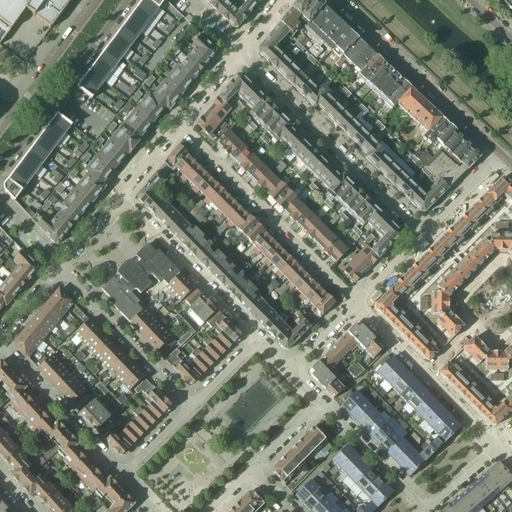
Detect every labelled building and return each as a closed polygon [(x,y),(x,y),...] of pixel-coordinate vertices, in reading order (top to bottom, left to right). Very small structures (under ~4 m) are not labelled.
[(0,0),(0,44),(26,10),(33,0),(0,0)] [(33,0),(26,10),(50,28),(71,0),(33,0)] [(159,9),(146,0),(143,0),(138,6),(153,17),(159,9)] [(164,0),(146,0),(159,9),(165,1),(164,0)] [(239,9),(233,3),(231,5),(227,1),(227,0),(204,0),(233,29),(237,28),(248,16),(240,8),(239,9)] [(248,16),(259,3),(255,0),(242,0),(244,1),(246,3),(240,8),(248,16)] [(299,0),(280,24),(292,35),(304,21),(308,25),(324,7),(316,0),(299,0)] [(511,0),(502,0),(511,9),(511,0)] [(153,17),(138,6),(132,15),(147,25),(153,17)] [(313,38),(333,16),(324,7),(308,25),(307,27),(310,29),(307,32),(313,38)] [(147,25),(132,15),(126,23),(141,34),(147,25)] [(324,43),(341,23),(333,16),(313,38),(310,40),(314,44),(307,51),(315,58),(327,46),(324,43)] [(141,34),(126,23),(120,31),(134,42),(141,34)] [(332,51),(350,32),(341,23),(324,43),(327,46),(332,51)] [(280,24),(272,34),(281,42),(287,37),(290,40),(293,37),(292,35),(280,24)] [(134,42),(120,31),(114,39),(128,50),(134,42)] [(343,56),(359,40),(350,32),(332,51),(341,59),(343,56)] [(258,50),(259,54),(264,59),(277,47),(281,42),(272,34),(258,50)] [(309,41),(301,34),(296,40),(304,47),(309,41)] [(215,50),(201,36),(192,47),(197,51),(210,61),(216,54),(215,50)] [(128,50),(114,39),(108,47),(122,58),(128,50)] [(359,40),(343,56),(351,65),(367,48),(359,40)] [(305,50),(297,42),(294,45),(302,52),(305,50)] [(175,55),(182,47),(178,44),(172,52),(175,55)] [(122,58),(108,47),(102,55),(116,66),(122,58)] [(283,53),(277,47),(264,59),(281,75),(293,63),(287,57),(286,59),(281,55),(283,53)] [(367,48),(351,65),(360,73),(376,56),(367,48)] [(210,61),(197,51),(192,57),(190,55),(187,58),(202,70),(210,61)] [(116,66),(102,55),(96,64),(110,74),(116,66)] [(316,63),(309,56),(306,60),(313,66),(316,63)] [(376,56),(360,73),(357,77),(364,83),(383,63),(376,56)] [(202,70),(187,58),(184,62),(186,63),(182,69),(195,80),(202,70)] [(338,68),(345,61),(342,58),(335,65),(338,68)] [(161,72),(167,64),(164,61),(158,69),(161,72)] [(300,69),(293,63),(281,75),(298,92),(310,80),(304,74),(302,75),(298,71),(300,69)] [(383,63),(364,83),(370,90),(390,69),(383,63)] [(110,74),(96,64),(89,72),(104,83),(110,74)] [(137,69),(133,66),(130,70),(134,73),(133,75),(142,82),(146,76),(138,70),(137,69)] [(195,80),(182,69),(180,67),(176,72),(174,69),(171,73),(188,87),(195,80)] [(390,69),(370,90),(377,97),(397,76),(390,69)] [(104,83),(89,72),(83,80),(98,91),(104,83)] [(333,79),(326,72),(323,76),(330,82),(333,79)] [(188,87),(171,73),(168,77),(170,79),(167,83),(182,95),(188,87)] [(237,76),(218,98),(225,105),(236,95),(236,94),(248,82),(241,75),(237,76)] [(397,76),(377,97),(384,103),(404,83),(397,76)] [(148,87),(155,80),(151,77),(145,84),(148,87)] [(98,91),(83,80),(77,89),(81,91),(91,99),(98,91)] [(310,80),(298,92),(315,109),(317,106),(327,96),(321,90),(319,92),(315,88),(316,86),(310,80)] [(264,98),(248,82),(236,94),(236,95),(242,100),(244,99),(248,103),(246,104),(252,111),(264,98)] [(158,94),(154,98),(166,108),(165,108),(169,111),(182,95),(167,83),(163,87),(161,85),(155,92),(158,94)] [(404,83),(384,103),(391,110),(396,105),(411,89),(404,83)] [(350,95),(343,88),(340,92),(347,99),(350,95)] [(411,89),(396,105),(412,119),(426,104),(411,89)] [(136,103),(142,95),(138,92),(132,100),(136,103)] [(335,100),(329,94),(327,96),(317,106),(334,123),(346,111),(340,104),(338,106),(334,102),(335,100)] [(142,106),(138,111),(153,123),(165,108),(166,108),(154,98),(151,95),(148,100),(145,97),(139,104),(142,106)] [(225,105),(218,98),(213,105),(226,117),(229,114),(232,116),(234,114),(225,105)] [(255,122),(271,105),(264,98),(252,111),(250,113),(254,117),(252,119),(255,122)] [(231,109),(238,116),(241,113),(238,110),(242,106),(238,102),(231,109)] [(442,119),(426,104),(412,119),(427,134),(442,119)] [(226,117),(213,105),(208,111),(223,127),(226,124),(223,121),(226,117)] [(264,127),(279,112),(271,105),(255,122),(258,125),(260,123),(264,127)] [(367,112),(360,105),(357,109),(364,116),(367,112)] [(123,118),(129,111),(125,108),(119,115),(123,118)] [(153,123),(138,111),(135,115),(132,113),(127,120),(129,122),(125,126),(140,139),(153,123)] [(223,127),(208,111),(202,118),(215,130),(218,126),(221,129),(223,127)] [(352,117),(346,111),(334,123),(350,139),(362,127),(356,121),(355,123),(350,118),(352,117)] [(269,136),(286,119),(279,112),(264,127),(268,131),(266,133),(269,136)] [(61,118),(57,115),(51,124),(65,134),(71,126),(61,118)] [(215,130),(202,118),(196,125),(212,140),(214,137),(211,134),(215,130)] [(278,141),(290,129),(293,126),(286,119),(269,136),(272,139),(274,137),(278,141)] [(442,119),(427,134),(422,139),(426,143),(427,142),(430,145),(435,140),(449,125),(442,119)] [(250,122),(246,125),(253,132),(256,128),(250,122)] [(377,122),(373,125),(380,132),(384,129),(377,122)] [(110,133),(116,126),(113,123),(107,130),(110,133)] [(65,134),(51,124),(44,132),(59,143),(65,134)] [(461,137),(449,125),(435,140),(445,150),(447,152),(453,146),(461,137)] [(116,137),(112,142),(127,155),(128,155),(141,140),(140,139),(125,126),(122,130),(120,128),(114,135),(116,137)] [(233,127),(216,144),(222,150),(234,138),(231,134),(236,130),(233,127)] [(369,133),(362,127),(350,139),(367,156),(377,146),(379,144),(373,138),(371,139),(367,135),(369,133)] [(307,145),(290,129),(278,141),(284,147),(286,146),(290,150),(288,151),(295,157),(307,145)] [(59,143),(44,132),(38,140),(53,151),(59,143)] [(260,139),(267,146),(270,142),(263,135),(260,139)] [(473,149),(461,137),(453,146),(465,157),(473,149)] [(228,156),(244,140),(241,138),(238,141),(234,138),(222,150),(228,156)] [(97,149),(104,142),(100,139),(94,146),(97,149)] [(394,139),(390,142),(397,149),(401,145),(394,139)] [(53,151),(38,140),(32,148),(47,159),(53,151)] [(233,162),(246,149),(243,146),(246,142),(244,140),(228,156),(233,162)] [(104,152),(100,157),(115,169),(127,155),(112,142),(110,146),(107,143),(101,150),(104,152)] [(324,161),(307,145),(295,157),(301,164),(303,162),(307,166),(305,168),(311,174),(324,161)] [(164,163),(170,169),(171,170),(186,154),(178,146),(164,163)] [(383,152),(377,146),(367,156),(364,158),(381,175),(394,162),(387,156),(386,158),(381,154),(383,152)] [(465,157),(453,146),(447,152),(467,170),(472,166),(467,164),(464,161),(466,158),(465,157)] [(246,149),(233,162),(239,168),(256,151),(258,149),(256,147),(250,153),(246,149)] [(47,159),(32,148),(26,156),(40,167),(47,159)] [(473,149),(465,157),(466,158),(464,161),(467,164),(472,166),(479,158),(479,154),(473,149)] [(447,152),(445,150),(441,154),(439,153),(425,167),(436,178),(448,190),(467,170),(447,152)] [(256,151),(239,168),(245,173),(258,161),(254,158),(259,153),(256,151)] [(276,154),(282,161),(286,158),(279,151),(276,154)] [(424,166),(432,158),(425,151),(417,159),(424,166)] [(84,164),(91,157),(87,154),(81,161),(84,164)] [(192,160),(186,154),(171,170),(173,172),(176,169),(179,172),(192,160)] [(407,158),(414,165),(417,162),(410,155),(407,158)] [(40,167),(26,156),(20,164),(34,175),(40,167)] [(87,173),(90,175),(102,185),(115,169),(100,157),(97,161),(94,159),(88,166),(90,169),(87,173)] [(198,166),(192,160),(179,172),(183,176),(180,179),(182,181),(198,166)] [(258,161),(245,173),(251,179),(268,162),(266,160),(261,165),(258,161)] [(286,167),(280,161),(278,163),(279,165),(274,170),(278,175),(286,167)] [(340,178),(324,161),(311,174),(318,180),(319,179),(324,183),(322,185),(328,191),(340,178)] [(268,162),(251,179),(257,185),(269,173),(266,169),(270,165),(268,162)] [(400,168),(394,162),(381,175),(398,191),(410,179),(404,173),(402,174),(398,170),(400,168)] [(417,162),(414,165),(419,170),(423,167),(417,162)] [(164,163),(157,172),(162,178),(170,169),(164,163)] [(34,175),(20,164),(14,173),(28,183),(34,175)] [(203,171),(198,166),(182,181),(184,183),(187,180),(191,184),(203,171)] [(302,174),(295,167),(292,171),(299,178),(302,174)] [(424,168),(420,171),(427,178),(430,175),(424,168)] [(72,180),(78,172),(74,169),(68,177),(72,180)] [(209,177),(203,171),(191,184),(194,187),(191,190),(194,193),(209,177)] [(157,172),(147,184),(153,189),(154,188),(157,191),(166,182),(162,178),(157,172)] [(28,183),(14,173),(8,181),(22,192),(28,183)] [(262,191),(278,175),(276,173),(272,176),(269,173),(257,185),(262,191)] [(90,175),(85,180),(83,178),(78,185),(80,186),(77,190),(92,203),(105,188),(102,185),(90,175)] [(268,196),(280,184),(277,181),(281,178),(278,175),(262,191),(268,196)] [(340,178),(328,191),(332,195),(331,196),(334,199),(350,183),(343,176),(340,178)] [(215,183),(209,177),(194,193),(196,195),(199,192),(202,196),(215,183)] [(430,190),(431,191),(439,199),(448,190),(436,178),(433,182),(435,184),(430,190)] [(417,185),(410,179),(398,191),(415,208),(427,195),(421,189),(419,191),(415,187),(417,185)] [(503,196),(511,186),(511,185),(505,179),(501,179),(485,195),(494,204),(502,195),(503,196)] [(14,202),(22,192),(8,181),(4,186),(3,186),(4,191),(14,202)] [(215,183),(202,196),(206,199),(203,202),(205,204),(221,189),(215,183)] [(275,204),(293,186),(290,183),(284,188),(280,184),(268,196),(275,204)] [(350,183),(334,199),(337,202),(338,200),(342,204),(357,190),(350,183)] [(59,195),(65,188),(62,184),(55,192),(59,195)] [(143,205),(155,193),(157,191),(154,188),(153,189),(147,184),(137,195),(138,200),(143,205)] [(312,184),(308,188),(315,194),(319,191),(312,184)] [(295,199),(291,195),(297,190),(293,186),(275,204),(283,211),(295,199)] [(511,186),(503,196),(511,204),(511,186)] [(221,189),(205,204),(208,207),(211,204),(214,207),(227,195),(221,189)] [(92,203),(77,190),(73,195),(71,193),(68,196),(86,211),(92,203)] [(357,190),(342,204),(346,208),(345,210),(347,213),(364,197),(357,190)] [(427,195),(415,208),(420,213),(425,213),(439,199),(431,191),(427,195)] [(155,193),(143,205),(151,213),(161,203),(159,200),(161,199),(155,193)] [(227,195),(214,207),(218,211),(215,214),(217,216),(232,201),(227,195)] [(485,195),(470,210),(480,220),(484,215),(486,217),(492,211),(490,209),(495,205),(494,204),(485,195)] [(52,196),(48,202),(51,205),(52,205),(57,200),(52,196)] [(86,211),(68,196),(65,199),(68,202),(64,206),(66,208),(79,218),(86,211)] [(364,197),(347,213),(351,216),(352,214),(356,218),(371,204),(364,197)] [(288,217),(304,201),(302,199),(298,202),(295,199),(283,211),(288,217)] [(327,199),(324,203),(331,210),(334,206),(327,199)] [(191,207),(196,212),(204,204),(200,200),(194,206),(193,204),(191,207)] [(232,201),(217,216),(219,218),(222,215),(226,219),(238,207),(232,201)] [(294,223),(307,211),(303,207),(307,204),(304,201),(288,217),(294,223)] [(45,212),(51,205),(48,202),(41,209),(45,212)] [(161,203),(151,213),(159,222),(172,209),(171,209),(165,203),(163,205),(161,203)] [(371,204),(356,218),(360,223),(359,224),(362,227),(366,223),(378,211),(371,204)] [(238,207),(226,219),(229,222),(226,225),(228,228),(244,212),(238,207)] [(79,218),(66,208),(61,213),(60,212),(57,215),(72,228),(79,218)] [(169,231),(182,219),(172,209),(159,222),(169,231)] [(470,210),(456,224),(466,234),(469,231),(471,233),(478,226),(476,224),(480,220),(470,210)] [(300,229),(316,213),(313,211),(310,214),(307,211),(294,223),(300,229)] [(395,227),(378,211),(366,223),(372,229),(374,227),(378,232),(376,234),(382,239),(395,227)] [(244,212),(228,228),(231,230),(234,227),(237,231),(250,218),(244,212)] [(193,217),(204,228),(208,224),(197,213),(193,217)] [(306,234),(318,222),(315,219),(318,215),(316,213),(300,229),(306,234)] [(341,214),(338,217),(345,224),(348,220),(341,214)] [(72,228),(57,215),(54,219),(55,221),(51,226),(64,237),(72,228)] [(336,216),(328,223),(327,224),(330,227),(339,219),(336,216)] [(250,218),(237,231),(241,234),(236,239),(239,243),(257,225),(250,218)] [(58,244),(64,237),(51,226),(42,219),(37,226),(54,244),(58,244)] [(177,240),(188,230),(190,228),(182,219),(169,231),(177,240)] [(311,240),(327,225),(325,222),(322,226),(318,222),(306,234),(311,240)] [(214,230),(219,235),(227,228),(223,224),(217,229),(216,228),(214,230)] [(441,258),(445,254),(448,251),(450,249),(454,245),(457,247),(463,241),(461,239),(466,234),(456,224),(441,240),(438,242),(421,259),(431,269),(435,265),(437,267),(443,261),(441,258)] [(263,232),(257,225),(239,243),(242,246),(247,241),(251,244),(263,232)] [(317,246),(330,234),(326,230),(330,227),(327,225),(311,240),(317,246)] [(355,227),(352,231),(359,238),(362,234),(355,227)] [(382,239),(370,251),(378,260),(401,237),(401,233),(395,227),(382,239)] [(188,252),(203,237),(195,229),(191,233),(188,230),(177,240),(188,252)] [(263,232),(251,244),(254,248),(251,251),(254,253),(269,238),(263,232)] [(329,257),(341,245),(338,242),(345,235),(342,233),(339,236),(323,252),(329,257)] [(511,233),(490,234),(490,242),(487,244),(495,251),(507,251),(511,246),(511,233)] [(323,252),(339,236),(336,234),(333,237),(330,234),(317,246),(323,252)] [(215,240),(227,251),(231,247),(220,236),(215,240)] [(371,236),(364,243),(367,246),(374,240),(371,236)] [(210,253),(208,250),(212,246),(203,237),(188,252),(199,263),(210,253)] [(269,238),(254,253),(256,255),(259,252),(262,256),(275,243),(269,238)] [(495,251),(487,244),(483,240),(478,245),(479,246),(476,249),(474,252),(472,251),(467,255),(479,267),(494,251),(495,251)] [(14,254),(18,248),(13,243),(11,245),(8,248),(4,253),(3,254),(6,256),(10,251),(14,254)] [(275,243),(262,256),(266,259),(263,262),(265,265),(281,249),(275,243)] [(363,249),(360,253),(373,265),(378,260),(370,251),(363,244),(361,247),(363,249)] [(137,258),(132,262),(131,261),(125,263),(120,268),(118,271),(117,274),(118,276),(114,280),(113,278),(101,290),(109,298),(107,301),(129,323),(142,311),(136,305),(139,303),(132,295),(132,293),(134,291),(136,291),(140,295),(151,284),(147,280),(147,278),(149,276),(152,276),(159,283),(162,281),(167,286),(180,274),(158,251),(155,254),(147,245),(135,257),(137,258)] [(345,254),(347,251),(351,248),(348,245),(345,249),(341,245),(329,257),(335,264),(345,254)] [(281,249),(265,265),(268,267),(271,264),(274,268),(287,255),(281,249)] [(36,266),(22,251),(14,262),(18,266),(31,277),(37,270),(36,266)] [(211,275),(226,261),(217,252),(213,256),(210,253),(199,263),(211,275)] [(373,265),(360,253),(357,256),(354,253),(351,255),(367,271),(373,265)] [(287,255),(274,268),(278,271),(274,274),(277,276),(292,261),(287,255)] [(367,271),(351,255),(348,258),(352,261),(348,265),(361,277),(367,271)] [(479,267),(467,255),(462,261),(460,263),(471,275),(479,267)] [(421,259),(406,274),(416,284),(420,280),(422,282),(429,275),(427,273),(431,269),(421,259)] [(232,276),(230,273),(234,269),(226,261),(211,275),(222,286),(232,276)] [(292,261),(277,276),(279,279),(282,276),(286,279),(298,267),(292,261)] [(471,275),(460,263),(457,266),(452,271),(463,283),(471,275)] [(361,277),(348,265),(345,268),(341,265),(338,267),(354,283),(361,277)] [(9,277),(3,284),(16,295),(31,277),(18,266),(13,272),(15,274),(11,279),(9,277)] [(298,267),(286,279),(289,283),(286,286),(288,288),(304,273),(298,267)] [(448,298),(463,283),(452,271),(447,276),(448,278),(445,280),(442,283),(441,282),(436,287),(441,292),(448,298)] [(304,273),(288,288),(291,291),(294,288),(297,291),(310,279),(304,273)] [(180,274),(167,286),(166,288),(170,293),(168,295),(170,298),(187,281),(184,278),(183,278),(180,274)] [(406,274),(391,289),(400,297),(401,299),(406,294),(408,296),(414,290),(412,288),(416,284),(406,274)] [(233,298),(248,284),(239,275),(235,279),(232,276),(222,286),(222,287),(222,286),(233,298)] [(258,282),(269,294),(273,289),(269,285),(262,278),(258,282)] [(310,279),(297,291),(301,294),(298,298),(300,300),(316,284),(310,279)] [(273,280),(269,285),(273,289),(274,291),(279,286),(273,280)] [(187,281),(170,298),(173,300),(175,298),(180,303),(194,289),(190,285),(190,284),(187,281)] [(3,284),(0,288),(0,296),(9,304),(16,295),(3,284)] [(255,298),(252,296),(256,292),(248,284),(233,298),(244,309),(255,298)] [(316,284),(300,300),(302,302),(305,299),(309,303),(321,290),(316,284)] [(274,291),(280,297),(288,289),(284,285),(278,290),(277,289),(274,291)] [(375,305),(375,309),(383,317),(393,307),(392,306),(400,297),(391,289),(375,305)] [(66,297),(60,291),(59,290),(58,291),(51,299),(67,312),(73,304),(65,298),(66,297)] [(321,290),(309,303),(312,306),(309,309),(312,312),(328,296),(321,290)] [(186,312),(188,310),(188,311),(202,297),(196,291),(184,302),(188,305),(183,309),(186,312)] [(448,311),(448,305),(448,298),(441,292),(438,294),(430,294),(431,315),(438,316),(441,318),(448,312),(448,311)] [(9,304),(0,296),(0,310),(4,305),(6,307),(9,304)] [(254,319),(267,306),(257,296),(255,298),(244,309),(254,319)] [(312,312),(314,314),(319,319),(334,303),(328,296),(312,312)] [(217,312),(202,297),(188,311),(201,323),(202,325),(203,325),(217,312)] [(67,312),(51,299),(48,303),(47,303),(45,306),(60,319),(67,312)] [(60,319),(45,306),(42,309),(42,310),(39,314),(54,327),(60,319)] [(263,329),(276,317),(275,316),(276,316),(267,306),(254,319),(263,329)] [(397,311),(393,307),(383,317),(398,331),(407,321),(403,317),(405,315),(399,309),(397,311)] [(144,309),(142,311),(129,323),(133,327),(133,328),(136,331),(153,315),(151,312),(149,314),(144,309)] [(223,318),(217,312),(203,325),(202,325),(200,327),(203,330),(208,326),(211,329),(215,325),(223,318)] [(448,312),(441,318),(436,323),(441,328),(443,327),(448,332),(446,334),(452,339),(462,329),(462,328),(463,328),(463,327),(462,326),(448,312)] [(54,327),(39,314),(33,322),(48,334),(54,327)] [(177,343),(180,347),(195,332),(177,314),(174,318),(188,332),(177,343)] [(314,314),(305,322),(311,327),(319,319),(314,314)] [(153,315),(136,331),(139,334),(140,334),(143,338),(158,324),(153,319),(156,317),(153,315)] [(276,317),(263,329),(271,337),(282,326),(279,324),(281,322),(276,317)] [(298,326),(293,331),(300,338),(311,327),(305,322),(300,317),(297,320),(299,322),(296,325),(298,326)] [(223,318),(215,325),(217,327),(224,320),(223,318)] [(238,334),(224,320),(217,327),(218,328),(233,344),(238,339),(238,334)] [(74,334),(81,342),(96,328),(93,325),(92,324),(89,321),(74,334)] [(412,326),(407,321),(398,331),(413,347),(423,337),(418,332),(420,331),(414,324),(412,326)] [(48,334),(33,322),(30,325),(29,325),(26,329),(42,342),(48,334)] [(162,329),(158,324),(143,338),(146,341),(146,342),(149,345),(167,329),(164,326),(162,329)] [(375,340),(366,330),(360,325),(359,324),(358,324),(357,324),(356,324),(346,334),(358,346),(360,344),(365,350),(375,340)] [(282,326),(271,337),(280,346),(292,333),(291,333),(286,327),(284,328),(282,326)] [(96,328),(81,342),(88,349),(102,335),(99,332),(99,331),(96,328)] [(233,344),(218,328),(215,331),(219,335),(216,338),(228,350),(233,344)] [(42,342),(26,329),(23,332),(23,333),(20,337),(35,349),(42,342)] [(167,329),(149,345),(152,348),(153,348),(157,352),(171,338),(167,333),(169,331),(167,329)] [(292,333),(280,346),(284,350),(288,350),(300,338),(293,331),(291,333),(292,333)] [(358,346),(346,334),(339,341),(325,356),(335,366),(349,351),(351,353),(358,346)] [(102,335),(88,349),(95,356),(110,342),(107,339),(106,339),(102,335)] [(35,349),(20,337),(14,344),(22,350),(21,351),(28,358),(35,349)] [(228,350),(216,338),(213,342),(208,337),(206,340),(221,356),(228,350)] [(427,341),(423,337),(413,347),(427,361),(428,361),(430,361),(438,353),(433,348),(436,346),(429,339),(427,341)] [(171,338),(157,352),(161,357),(176,343),(171,338)] [(478,365),(483,361),(490,353),(475,339),(474,338),(472,339),(462,349),(468,355),(469,353),(474,359),(473,360),(478,365)] [(221,356),(206,340),(203,343),(207,347),(204,350),(215,362),(221,356)] [(375,340),(365,350),(364,351),(372,360),(384,349),(375,340)] [(110,342),(95,356),(101,363),(116,349),(113,346),(113,345),(110,342)] [(511,343),(502,353),(510,361),(511,362),(511,343)] [(116,349),(101,363),(108,370),(123,356),(120,353),(119,353),(116,349)] [(215,362),(204,350),(201,354),(196,349),(193,352),(209,368),(215,362)] [(165,360),(172,368),(179,360),(176,357),(180,353),(176,350),(165,360)] [(209,368),(193,352),(191,355),(195,359),(192,362),(204,373),(209,368)] [(502,353),(490,353),(483,361),(485,363),(485,372),(507,371),(507,363),(510,361),(502,353)] [(59,363),(52,355),(38,369),(41,373),(41,374),(44,377),(59,363)] [(123,356),(108,370),(115,377),(129,364),(126,360),(126,359),(123,356)] [(325,356),(318,362),(329,374),(336,367),(335,366),(325,356)] [(384,381),(400,366),(392,357),(389,360),(386,356),(379,364),(382,367),(376,373),(384,381)] [(38,368),(46,360),(44,357),(35,365),(38,368)] [(198,380),(182,364),(179,361),(172,368),(188,385),(192,385),(198,380)] [(204,373),(192,362),(189,366),(184,361),(182,364),(198,380),(204,373)] [(333,382),(327,376),(329,374),(318,362),(309,371),(309,372),(308,372),(308,373),(308,374),(309,375),(324,391),(333,382)] [(363,371),(355,362),(346,371),(355,379),(363,371)] [(26,389),(20,382),(2,363),(0,363),(0,383),(2,383),(10,392),(5,396),(8,399),(10,397),(13,401),(23,391),(26,389)] [(59,363),(44,377),(47,380),(48,380),(51,384),(66,370),(59,363)] [(453,368),(448,363),(440,371),(439,373),(440,374),(454,388),(464,379),(460,374),(462,373),(455,366),(453,368)] [(129,364),(115,377),(122,384),(137,370),(134,367),(133,367),(129,364)] [(391,389),(407,373),(400,366),(384,381),(391,389)] [(66,370),(51,384),(58,391),(72,377),(66,370)] [(137,370),(122,384),(129,392),(143,378),(140,374),(140,373),(137,370)] [(399,396),(415,381),(407,373),(391,389),(399,396)] [(72,377),(58,391),(61,394),(61,395),(64,398),(79,384),(72,377)] [(468,383),(464,379),(454,388),(469,404),(479,394),(475,390),(476,388),(470,381),(468,383)] [(144,395),(147,398),(163,414),(168,409),(168,405),(145,380),(134,391),(137,394),(141,391),(144,395)] [(333,382),(324,391),(333,400),(344,389),(335,380),(333,382)] [(406,404),(422,389),(415,381),(399,396),(406,404)] [(100,383),(96,387),(117,409),(120,405),(100,383)] [(79,384),(64,398),(67,401),(68,401),(72,405),(86,392),(79,384)] [(382,389),(378,393),(382,397),(386,394),(382,389)] [(414,412),(430,397),(422,389),(406,404),(414,412)] [(503,401),(504,402),(511,412),(511,411),(511,390),(506,395),(508,397),(503,401)] [(23,394),(23,391),(13,401),(10,404),(15,410),(17,409),(23,415),(21,417),(25,421),(37,409),(32,404),(33,404),(27,398),(23,394)] [(348,415),(364,400),(356,392),(353,395),(349,392),(342,399),(345,402),(340,407),(348,415)] [(483,399),(479,394),(469,404),(485,419),(494,410),(490,405),(491,403),(485,397),(483,399)] [(116,401),(120,405),(126,400),(122,395),(116,401)] [(74,407),(80,415),(94,401),(96,399),(94,396),(89,400),(85,396),(74,407)] [(421,420),(437,404),(430,397),(414,412),(421,420)] [(0,408),(8,401),(5,398),(0,402),(0,408)] [(163,414),(147,398),(145,401),(149,405),(146,408),(157,420),(163,414)] [(356,423),(371,408),(364,400),(348,415),(356,423)] [(94,401),(80,415),(96,431),(110,418),(94,401)] [(495,410),(494,410),(485,419),(491,426),(495,426),(511,412),(504,402),(495,410)] [(429,427),(445,412),(437,404),(421,420),(429,427)] [(157,420),(146,408),(143,412),(138,407),(136,410),(152,426),(157,420)] [(363,431),(379,416),(371,408),(356,423),(363,431)] [(42,415),(37,409),(25,421),(30,426),(32,425),(37,430),(35,432),(40,436),(43,433),(52,425),(47,420),(48,420),(43,414),(42,415)] [(152,426),(136,410),(133,413),(137,417),(134,421),(145,432),(152,426)] [(436,435),(452,420),(445,412),(429,427),(436,435)] [(110,418),(96,431),(103,439),(109,432),(114,427),(110,423),(115,419),(112,416),(110,418)] [(371,439),(386,423),(379,416),(363,431),(371,439)] [(145,432),(134,421),(131,424),(126,419),(124,422),(139,438),(145,432)] [(444,444),(460,428),(452,420),(436,435),(438,437),(444,444)] [(78,445),(72,438),(57,422),(54,425),(52,425),(43,433),(48,438),(46,440),(49,442),(40,451),(43,454),(56,442),(57,443),(43,457),(47,462),(61,448),(57,452),(60,455),(62,453),(65,457),(75,448),(78,445)] [(139,438),(124,422),(121,425),(125,430),(122,433),(133,444),(139,438)] [(378,447),(394,431),(386,423),(371,439),(378,447)] [(420,428),(419,429),(416,432),(422,438),(430,436),(425,431),(424,432),(420,428)] [(0,429),(0,452),(11,442),(7,437),(5,439),(0,433),(0,431),(1,431),(0,429)] [(312,429),(304,437),(318,451),(321,448),(320,446),(323,443),(325,445),(326,444),(318,436),(312,429)] [(386,454),(401,439),(394,431),(378,447),(386,454)] [(128,450),(112,434),(109,432),(103,439),(118,455),(122,455),(128,450)] [(133,444),(122,433),(119,436),(114,432),(112,434),(128,450),(133,444)] [(420,440),(413,433),(410,436),(410,437),(414,442),(414,443),(418,447),(419,445),(420,440)] [(32,445),(39,438),(35,435),(28,442),(32,445)] [(304,437),(296,445),(309,459),(311,458),(309,457),(313,453),(314,455),(318,451),(304,437)] [(425,462),(444,444),(438,437),(418,456),(425,462)] [(393,462),(409,446),(401,439),(386,454),(393,462)] [(11,442),(0,452),(0,454),(3,459),(8,465),(9,464),(13,469),(13,471),(22,463),(26,459),(21,453),(20,455),(14,449),(16,448),(11,442)] [(296,445),(287,454),(300,468),(304,465),(302,464),(307,459),(308,461),(309,459),(296,445)] [(339,469),(355,454),(347,446),(331,461),(339,469)] [(401,470),(417,454),(409,446),(393,462),(401,470)] [(75,450),(75,448),(65,457),(62,460),(67,466),(68,465),(74,471),(73,472),(78,477),(90,466),(85,460),(80,454),(79,455),(75,450)] [(287,454),(278,463),(292,477),(293,475),(292,474),(296,470),(297,471),(300,468),(287,454)] [(347,477),(363,462),(355,454),(339,469),(347,477)] [(409,478),(425,462),(418,456),(417,454),(401,470),(409,478)] [(42,480),(39,477),(49,469),(46,466),(32,478),(30,476),(46,462),(41,457),(30,467),(28,465),(26,467),(22,463),(13,471),(10,474),(30,497),(34,494),(36,494),(44,487),(40,482),(42,480)] [(291,492),(320,463),(317,461),(295,484),(293,482),(287,488),(291,492)] [(354,485),(370,470),(363,462),(347,477),(354,485)] [(272,473),(284,485),(285,483),(284,482),(287,479),(288,480),(292,477),(278,463),(272,469),(272,473)] [(511,511),(511,479),(508,475),(508,474),(504,469),(503,470),(498,463),(441,511),(511,511)] [(94,471),(90,466),(78,477),(82,482),(84,481),(89,487),(88,488),(92,493),(97,488),(104,481),(100,477),(100,476),(95,470),(94,471)] [(362,493),(378,478),(370,470),(354,485),(362,493)] [(106,481),(104,481),(97,488),(102,494),(99,496),(102,499),(107,495),(115,504),(113,506),(114,508),(110,511),(126,511),(132,506),(132,502),(110,478),(106,481)] [(369,501),(385,485),(378,478),(362,493),(369,501)] [(303,505),(318,489),(310,481),(295,497),(303,505)] [(48,483),(44,487),(36,494),(40,499),(45,505),(50,510),(63,499),(58,494),(56,496),(51,490),(53,488),(48,483)] [(377,509),(393,493),(385,485),(369,501),(371,502),(370,502),(377,509)] [(309,511),(310,511),(326,497),(318,489),(303,505),(309,511)] [(248,493),(241,500),(252,511),(256,511),(258,511),(257,510),(261,505),(262,506),(264,505),(252,493),(248,493)] [(87,506),(92,511),(93,511),(98,508),(100,510),(103,507),(101,505),(102,504),(97,497),(87,506)] [(326,511),(333,505),(326,497),(310,511),(326,511)] [(63,499),(50,510),(52,511),(74,511),(73,510),(71,511),(66,506),(67,504),(63,499)] [(252,511),(241,500),(232,509),(235,511),(252,511)] [(9,511),(0,501),(0,511),(9,511)] [(373,511),(377,509),(370,502),(360,511),(373,511)]
